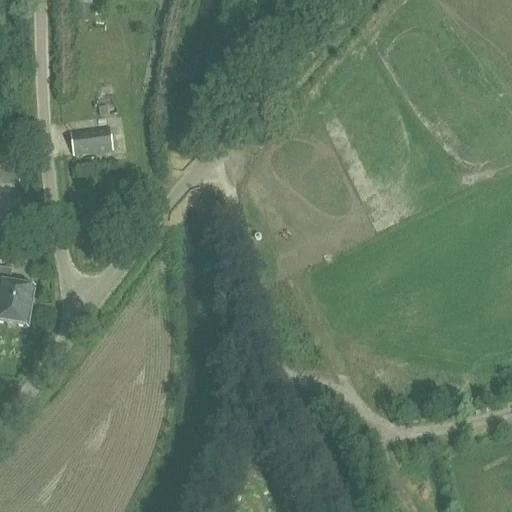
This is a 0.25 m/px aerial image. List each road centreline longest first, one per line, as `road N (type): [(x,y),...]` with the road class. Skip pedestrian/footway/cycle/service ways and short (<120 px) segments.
road 1 (unclassified): [(346,511),(282,388),(225,178),(211,156)]
road 2 (unclassified): [(88,311),(48,210),(42,0)]
road 3 (unclassified): [(211,156),(363,0)]
road 4 (unclassified): [(88,311),(211,156)]
road 5 (unclassified): [(0,432),(88,311)]
